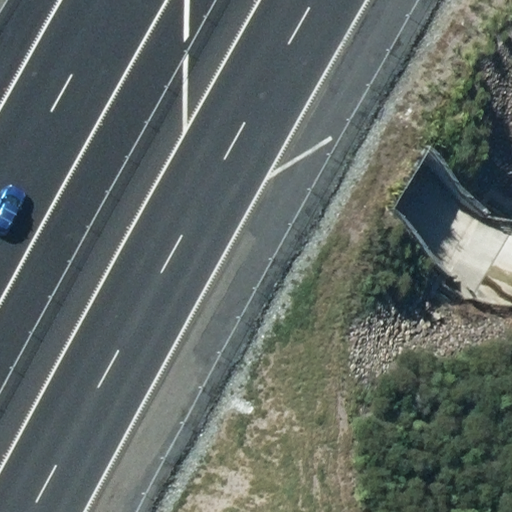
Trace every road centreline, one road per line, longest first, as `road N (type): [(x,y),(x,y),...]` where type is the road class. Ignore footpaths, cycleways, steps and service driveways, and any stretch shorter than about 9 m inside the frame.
road 1 (motorway): [(315,0),(35,511)]
road 2 (track): [(101,0),(511,238)]
road 3 (motorway): [(0,218),(126,0)]
